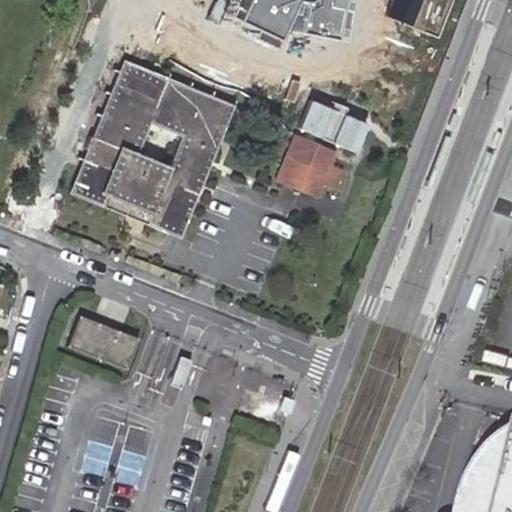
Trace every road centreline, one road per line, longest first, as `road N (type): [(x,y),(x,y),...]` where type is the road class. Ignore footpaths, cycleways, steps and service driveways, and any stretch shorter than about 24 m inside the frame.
road 1 (tertiary): [(362,511),(511,139)]
road 2 (tertiary): [(484,0),(342,373)]
road 3 (residential): [(342,373),(215,316),(52,261)]
road 4 (residential): [(52,261),(0,442)]
road 5 (tertiary): [(342,373),(286,511)]
road 6 (unknown): [(215,316),(257,177)]
